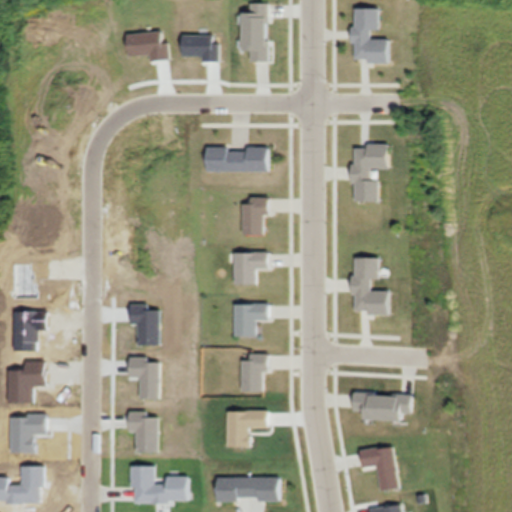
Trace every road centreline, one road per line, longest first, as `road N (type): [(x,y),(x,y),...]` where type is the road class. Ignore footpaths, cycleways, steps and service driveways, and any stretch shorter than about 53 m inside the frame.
road 1 (residential): [(311,0),(311,398),(331,511)]
road 2 (residential): [(204,99),(130,104),(107,121),(92,149),(87,511)]
road 3 (residential): [(396,103),(204,99)]
